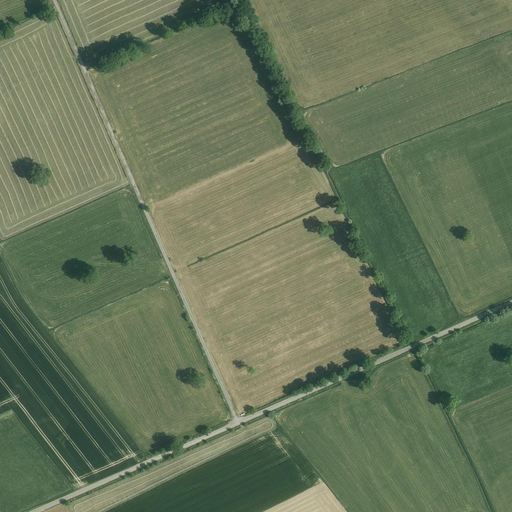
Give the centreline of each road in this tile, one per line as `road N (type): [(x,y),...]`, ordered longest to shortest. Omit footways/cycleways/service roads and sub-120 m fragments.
road 1 (unclassified): [(54,0),(238,423)]
road 2 (unclassified): [(238,423),(511,303)]
road 3 (unclassified): [(35,511),(238,423)]
